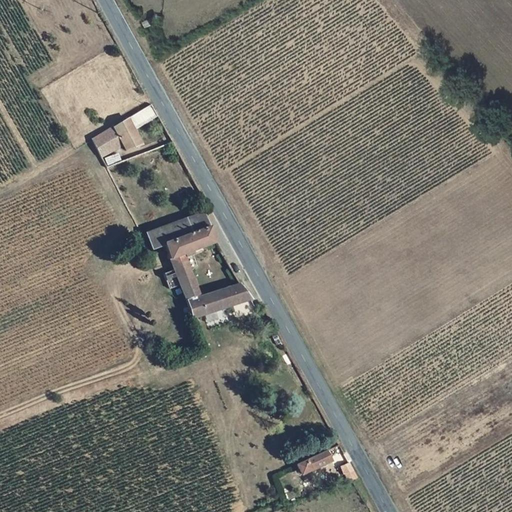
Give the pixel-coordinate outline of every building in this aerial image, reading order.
[(152,105),(131,119),(138,132),(159,119),(152,105)] [(115,128),(118,133),(94,147),(101,160),(124,147),(127,153),(143,144),(138,132),(131,119),(115,128)] [(166,231),(197,220),(191,205),(133,227),(136,236),(138,241),(151,237),(166,231)] [(197,220),(166,231),(172,246),(173,246),(202,234),(197,220)] [(166,231),(151,237),(157,253),(158,255),(156,260),(161,271),(166,271),(173,294),(187,289),(171,246),(172,246),(166,231)] [(187,289),(173,294),(178,311),(236,290),(227,274),(191,288),(187,289)] [(282,458),(291,471),(317,455),(310,442),(282,458)] [(330,459),(333,465),(339,463),(335,456),(330,459)] [(351,463),(341,466),(346,480),(356,477),(351,463)]
